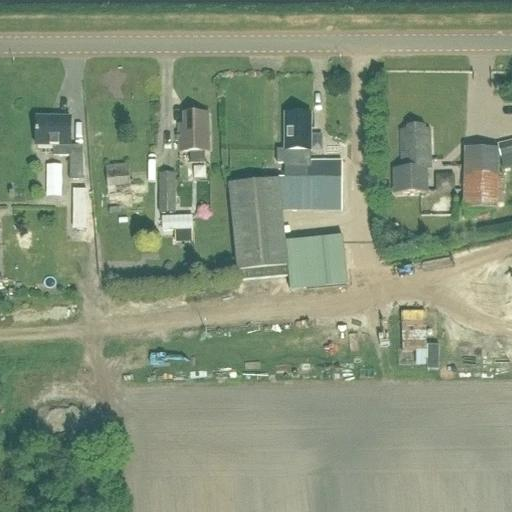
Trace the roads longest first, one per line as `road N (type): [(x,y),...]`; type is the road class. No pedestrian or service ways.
road 1 (track): [(0,340),(304,307),(511,251)]
road 2 (unclassified): [(0,46),(511,44)]
